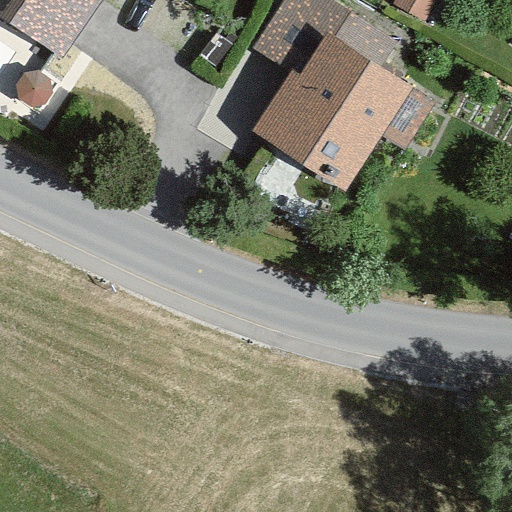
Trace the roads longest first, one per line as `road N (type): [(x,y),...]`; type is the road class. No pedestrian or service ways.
road 1 (tertiary): [(511,348),(377,335),(301,312),(139,245),(0,175)]
road 2 (unknown): [(193,156),(291,35)]
